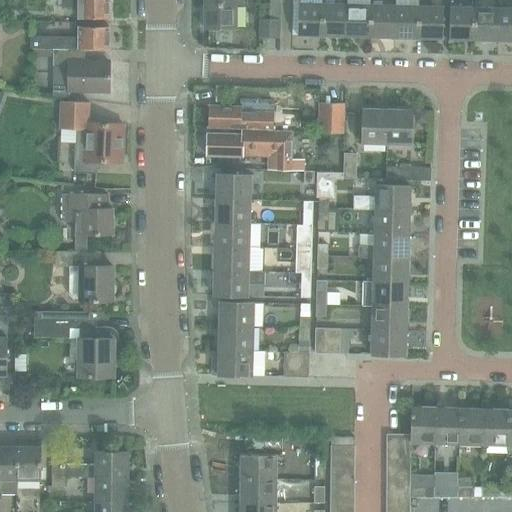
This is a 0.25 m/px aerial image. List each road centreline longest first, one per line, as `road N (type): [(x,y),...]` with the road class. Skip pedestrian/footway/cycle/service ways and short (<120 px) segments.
road 1 (residential): [(166,416),(159,66)]
road 2 (residential): [(441,370),(448,75)]
road 3 (residential): [(159,66),(448,75)]
road 4 (residential): [(0,414),(166,416)]
